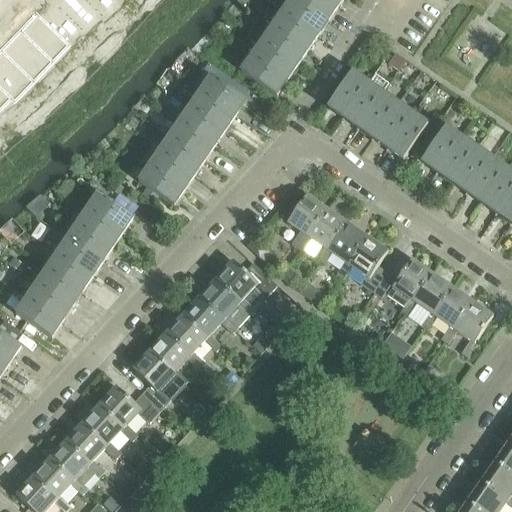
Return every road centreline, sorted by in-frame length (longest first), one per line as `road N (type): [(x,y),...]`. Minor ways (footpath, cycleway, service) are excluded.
road 1 (residential): [(0,450),(288,132)]
road 2 (residential): [(288,132),(511,285)]
road 3 (unclassified): [(511,358),(399,511)]
road 4 (residential): [(288,132),(380,0)]
